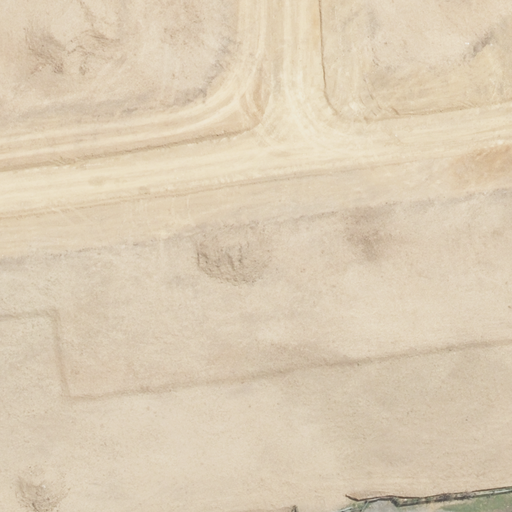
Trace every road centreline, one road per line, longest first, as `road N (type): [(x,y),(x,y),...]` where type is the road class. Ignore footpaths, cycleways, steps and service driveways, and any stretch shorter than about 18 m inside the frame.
road 1 (residential): [(0,197),(290,160)]
road 2 (residential): [(290,160),(511,129)]
road 3 (residential): [(290,160),(286,0)]
